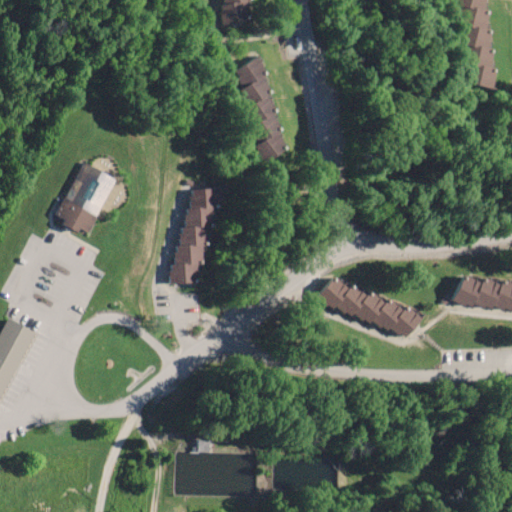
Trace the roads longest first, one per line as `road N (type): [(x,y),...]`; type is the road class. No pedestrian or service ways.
road 1 (track): [(148,440),(214,434),(332,444)]
road 2 (track): [(0,459),(120,437)]
